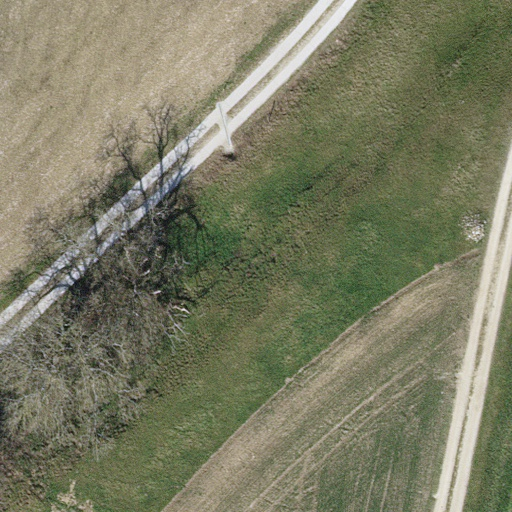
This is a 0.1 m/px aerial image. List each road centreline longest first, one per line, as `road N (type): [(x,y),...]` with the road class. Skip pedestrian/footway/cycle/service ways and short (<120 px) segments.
road 1 (track): [(0,340),(334,0)]
road 2 (track): [(450,511),(511,209)]
